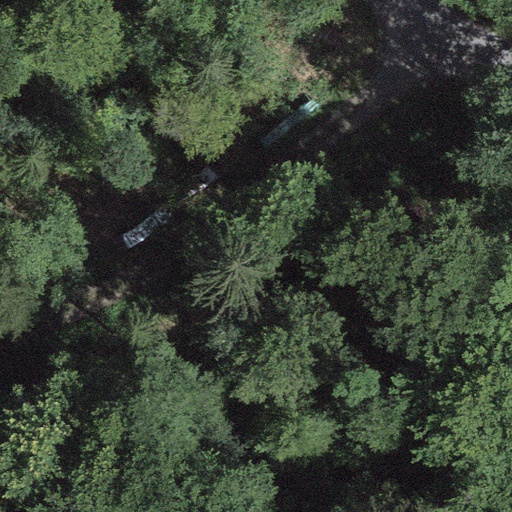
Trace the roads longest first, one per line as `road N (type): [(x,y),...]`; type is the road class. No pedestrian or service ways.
road 1 (track): [(455,55),(248,269),(0,345)]
road 2 (track): [(363,0),(455,55),(511,107)]
